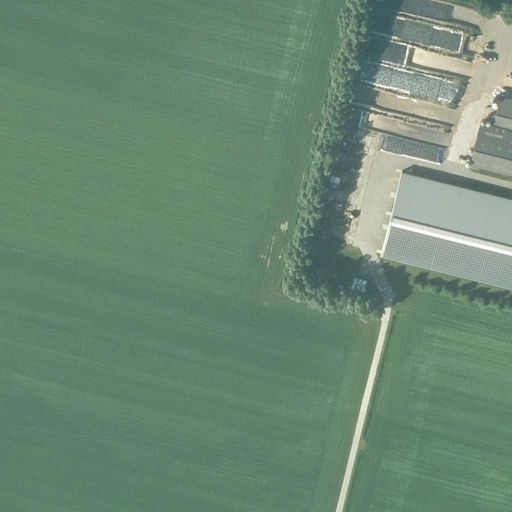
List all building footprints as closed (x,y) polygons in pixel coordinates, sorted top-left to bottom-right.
[(434,20),(437,4),(408,0),(392,0),(390,13),(434,20)] [(480,37),(492,39),(496,16),(483,14),(480,37)] [(454,96),(411,89),(409,97),(414,98),(412,114),(415,115),(417,99),(452,105),(454,96)] [(511,175),(511,100),(500,97),(493,125),(480,122),(470,165),(511,175)] [(359,118),(355,133),(405,145),(404,149),(431,156),(432,151),(444,154),(449,132),(366,113),(364,120),(359,118)] [(329,177),(337,174),(334,167),(326,170),(329,177)] [(511,199),(402,172),(381,255),(511,287),(511,199)] [(330,215),(341,216),(342,209),(331,208),(330,215)]
